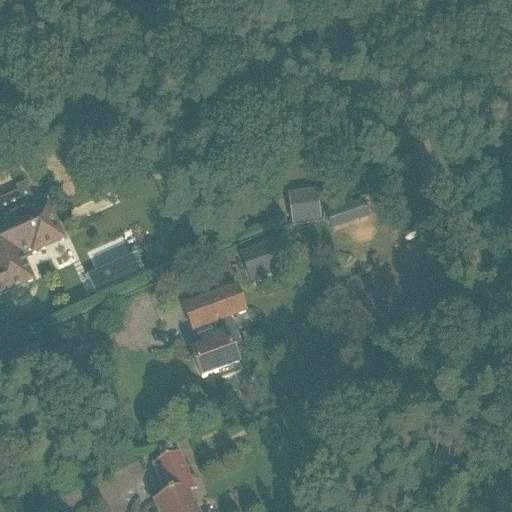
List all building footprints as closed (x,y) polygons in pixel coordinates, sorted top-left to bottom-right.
[(0,227),(0,296),(8,293),(10,299),(18,301),(26,298),(29,290),(26,284),(33,282),(21,255),(29,252),(31,257),(65,241),(49,205),(12,222),(8,214),(24,207),(18,193),(2,201),(0,201),(0,221),(2,227),(0,227)] [(316,193),(288,197),(292,224),(320,220),(316,193)] [(363,202),(326,214),(331,230),(369,218),(363,202)] [(296,269),(286,238),(240,254),(250,284),(296,269)] [(135,257),(87,279),(95,296),(144,274),(135,255),(134,256),(135,257)] [(241,374),(238,366),(232,351),(239,348),(228,318),(245,312),(236,289),(184,308),(193,331),(202,328),(207,342),(202,345),(204,350),(193,355),(201,379),(218,373),(221,382),(241,374)] [(196,511),(189,494),(195,491),(178,454),(152,466),(167,498),(153,504),(156,511),(196,511)]
